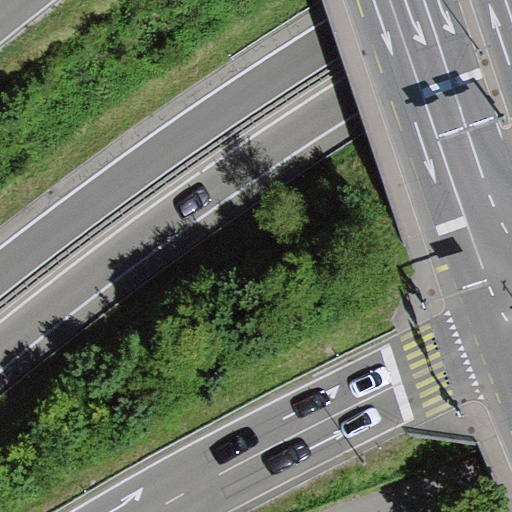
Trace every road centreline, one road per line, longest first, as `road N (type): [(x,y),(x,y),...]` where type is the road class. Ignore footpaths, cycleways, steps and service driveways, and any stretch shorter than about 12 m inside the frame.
road 1 (motorway): [(0,346),(315,117),(511,2)]
road 2 (primary): [(393,0),(87,205),(0,273)]
road 3 (primary): [(153,511),(511,326)]
road 4 (primary): [(406,0),(511,326)]
